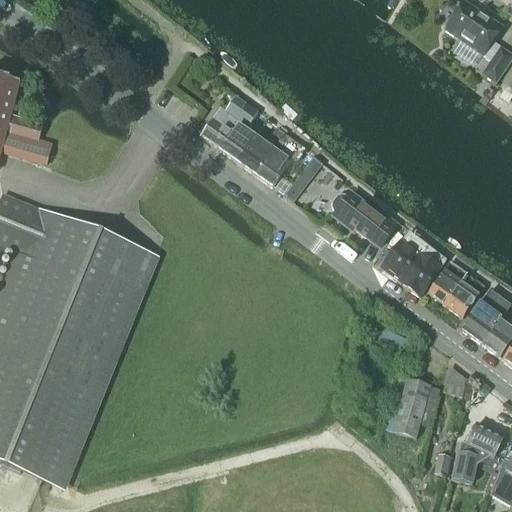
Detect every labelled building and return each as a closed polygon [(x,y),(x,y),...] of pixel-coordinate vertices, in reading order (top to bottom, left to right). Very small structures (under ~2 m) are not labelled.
[(463,6),(444,35),(482,60),(490,66),(481,79),(494,88),(511,61),(511,60),(499,52),(491,47),(501,32),(463,6)] [(511,75),(501,92),(511,99),(511,75)] [(0,80),(0,158),(45,170),(51,149),(38,145),(42,131),(41,131),(9,122),(18,86),(0,80)] [(218,154),(248,111),(235,102),(224,117),(220,114),(200,141),(218,154)] [(236,167),(256,139),(246,132),(257,117),(248,111),(218,154),(236,167)] [(254,179),(282,140),(284,138),(276,133),(267,146),(256,139),(236,167),(254,179)] [(297,165),(304,155),(282,140),(254,179),(272,192),(293,162),(297,165)] [(283,200),(292,207),(302,195),(293,187),(282,200),(283,200)] [(363,209),(349,198),(346,201),(345,200),(340,199),(336,201),(332,207),(332,211),(333,216),(335,217),(333,220),(347,232),(349,229),(369,245),(371,243),(381,250),(397,230),(386,222),(382,227),(362,211),(363,209)] [(0,470),(65,497),(68,490),(159,264),(157,263),(118,247),(2,199),(0,203),(0,269),(5,252),(16,257),(0,295),(0,470)] [(419,301),(439,274),(420,260),(424,253),(405,239),(381,273),(419,301)] [(428,299),(447,312),(469,281),(458,273),(454,279),(450,280),(444,275),(442,278),(428,299)] [(474,284),(469,281),(447,312),(462,322),(478,300),(468,292),(474,284)] [(482,350),(499,325),(500,323),(510,309),(489,294),(461,334),(482,350)] [(499,325),(482,350),(498,361),(511,341),(511,323),(507,331),(499,325)] [(376,327),(365,349),(406,369),(416,348),(376,327)] [(511,349),(501,365),(511,372),(511,349)] [(415,442),(429,392),(405,385),(391,436),(415,442)] [(465,392),(463,405),(470,406),(472,394),(465,392)] [(459,446),(451,484),(471,488),(475,469),(489,460),(493,462),(502,442),(476,429),(467,448),(459,446)] [(446,482),(450,463),(437,460),(433,479),(446,482)] [(510,511),(509,511),(511,511),(511,460),(509,466),(504,463),(499,472),(499,473),(498,476),(493,490),(490,500),(510,511)]
